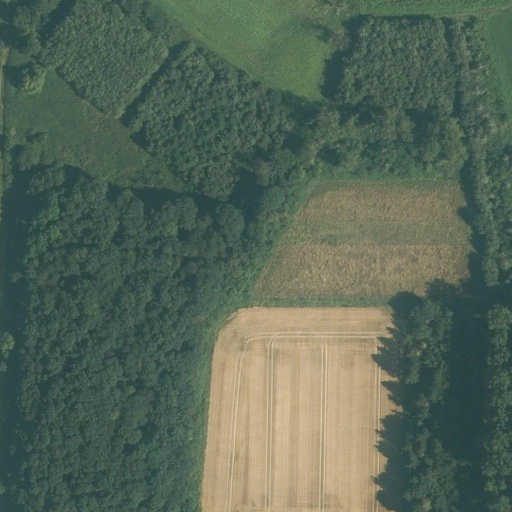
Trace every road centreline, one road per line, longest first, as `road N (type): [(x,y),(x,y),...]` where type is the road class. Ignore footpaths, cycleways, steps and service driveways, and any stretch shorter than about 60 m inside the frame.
road 1 (track): [(0,472),(2,79),(22,0)]
road 2 (track): [(158,0),(289,106),(308,111),(330,97),(361,22),(511,15)]
road 3 (track): [(511,298),(230,307),(205,340),(198,452)]
road 4 (track): [(482,300),(443,21)]
